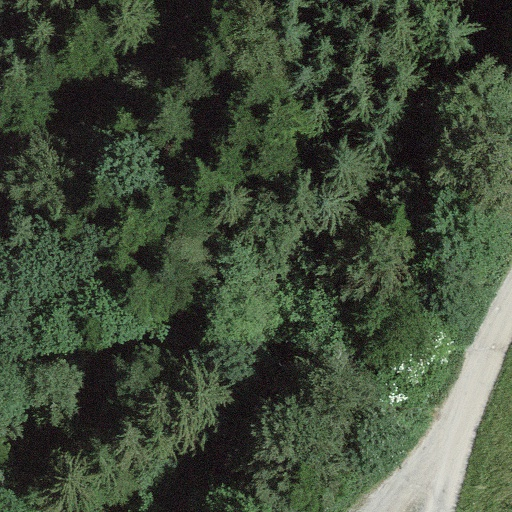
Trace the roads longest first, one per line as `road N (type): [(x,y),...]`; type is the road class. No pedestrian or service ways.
road 1 (track): [(0,156),(175,41),(202,0)]
road 2 (track): [(511,317),(449,435),(427,511)]
